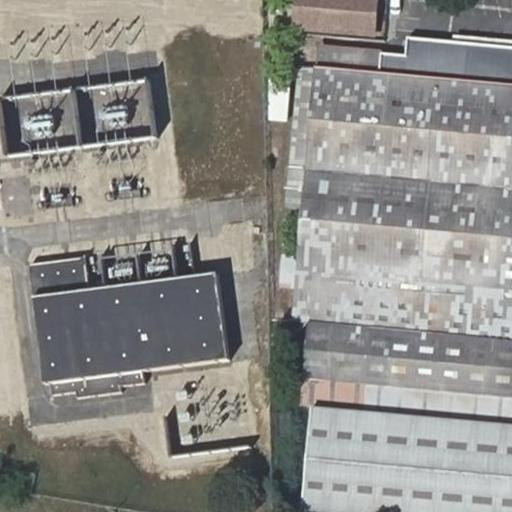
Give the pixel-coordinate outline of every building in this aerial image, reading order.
[(378,35),(380,0),(301,0),(299,28),(378,35)] [(511,48),(409,39),(407,57),(511,66),(511,48)] [(298,47),(279,45),(275,80),(295,81),(298,47)] [(511,66),(407,57),(321,50),(320,67),(301,67),(293,159),(311,162),(298,318),(332,322),(373,326),(368,383),(511,395),(511,66)] [(285,255),(283,285),(299,286),(301,256),(285,255)] [(33,269),(36,299),(93,291),(89,264),(33,269)] [(106,290),(93,291),(36,299),(45,385),(53,384),(53,395),(76,393),(77,400),(121,395),(121,389),(146,387),(144,376),(231,365),(218,276),(179,281),(142,285),(106,290)] [(393,511),(511,511),(511,395),(368,383),(373,326),(332,322),(324,400),(339,402),(329,506),(393,511)]
